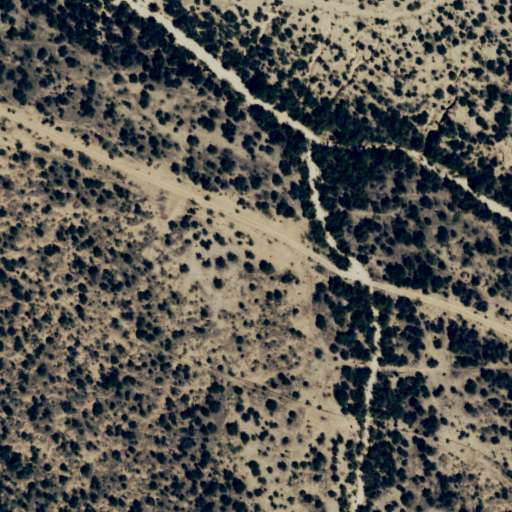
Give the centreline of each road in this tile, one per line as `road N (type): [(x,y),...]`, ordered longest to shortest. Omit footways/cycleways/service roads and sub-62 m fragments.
road 1 (track): [(0,149),(172,227),(275,316),(409,381),(511,381)]
road 2 (track): [(511,499),(419,410),(409,381)]
